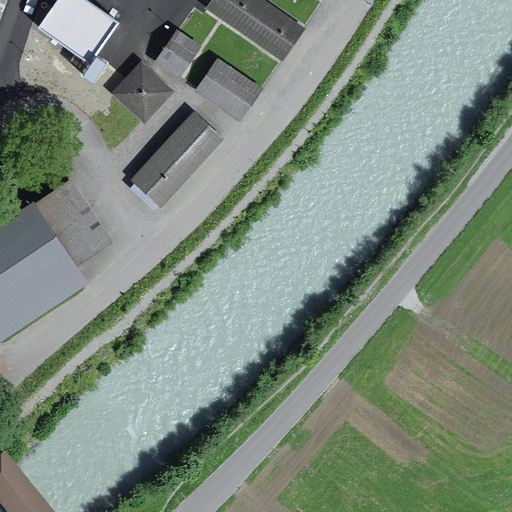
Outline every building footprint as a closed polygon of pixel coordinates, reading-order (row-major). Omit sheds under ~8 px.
[(213,0),(209,6),(282,57),(302,29),(260,0),(213,0)] [(177,32),(157,60),(179,75),(198,47),(177,32)] [(198,89),(240,118),(260,89),(217,60),(198,89)] [(142,65),(117,93),(144,118),(169,90),(142,65)] [(195,114),(134,180),(160,203),(220,137),(195,114)] [(55,278),(109,242),(70,181),(0,227),(0,315),(2,314),(12,328),(65,293),(55,278)] [(54,511),(5,452),(0,456),(0,504),(6,511),(54,511)]
